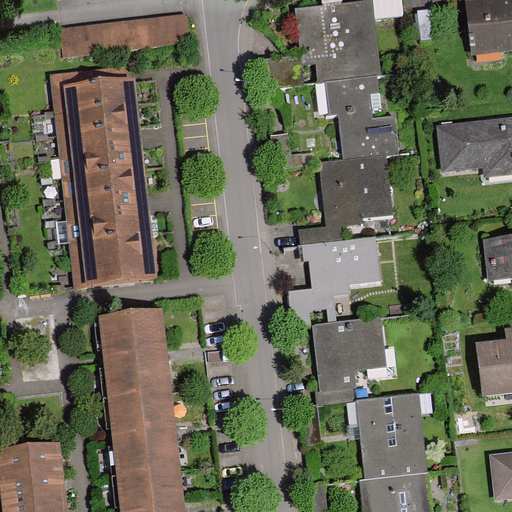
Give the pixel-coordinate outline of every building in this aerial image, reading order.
[(401,0),(373,0),(376,20),(404,16),(401,0)] [(511,0),(467,0),(474,54),(511,48),(511,0)] [(373,2),(297,12),(301,57),(264,61),(267,91),(325,84),(377,78),(382,77),(373,2)] [(61,31),(63,58),(190,44),(187,17),(61,31)] [(137,61),(56,70),(80,281),(144,274),(161,272),(153,201),(145,133),(139,74),(137,61)] [(377,78),(325,84),(328,115),(339,114),(343,160),(387,156),(398,154),(394,121),(373,123),(370,96),(379,95),(377,78)] [(511,117),(436,125),(441,170),(484,166),(485,176),(511,173),(511,117)] [(343,160),(321,162),(326,227),(300,229),(301,243),(342,240),(341,222),(392,218),(387,156),(343,160)] [(511,236),(487,239),(491,279),(511,276),(511,236)] [(342,240),(301,243),(303,259),(311,258),(313,289),(291,291),(294,324),(313,322),(311,308),(328,307),(330,320),(336,320),(334,294),(351,293),(350,283),(379,280),(375,237),(342,240)] [(185,511),(166,308),(103,314),(107,355),(115,433),(122,511),(185,511)] [(330,320),(313,322),(319,390),(316,390),(317,404),(355,401),(353,387),(358,387),(356,368),(386,365),(382,316),(336,320),(330,320)] [(508,341),(480,344),(486,395),(511,392),(511,329),(507,330),(508,341)] [(423,387),(360,393),(368,473),(431,466),(423,387)] [(66,445),(3,451),(9,511),(72,511),(72,507),(69,483),(67,458),(66,445)] [(511,454),(493,456),(498,502),(511,500),(511,454)] [(435,511),(431,466),(368,473),(364,473),(367,511),(435,511)]
